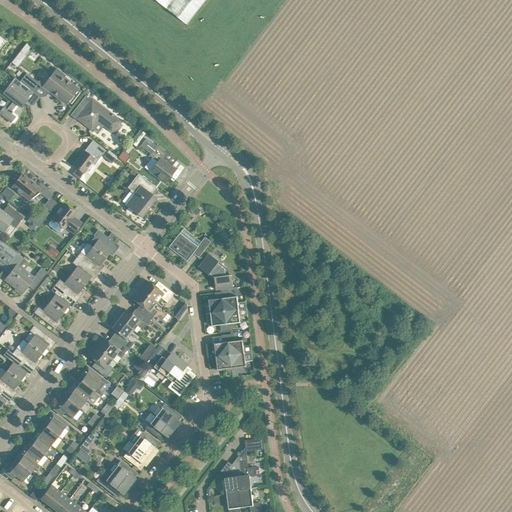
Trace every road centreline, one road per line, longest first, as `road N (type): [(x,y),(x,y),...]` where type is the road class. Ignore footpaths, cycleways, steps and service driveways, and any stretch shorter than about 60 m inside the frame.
road 1 (tertiary): [(312,511),(293,475),(253,191),(220,149)]
road 2 (residential): [(144,246),(193,285),(207,401),(124,511)]
road 3 (residential): [(144,246),(0,446)]
road 4 (tertiary): [(220,149),(38,0)]
road 5 (residential): [(46,170),(144,246)]
road 6 (residential): [(220,149),(144,246)]
